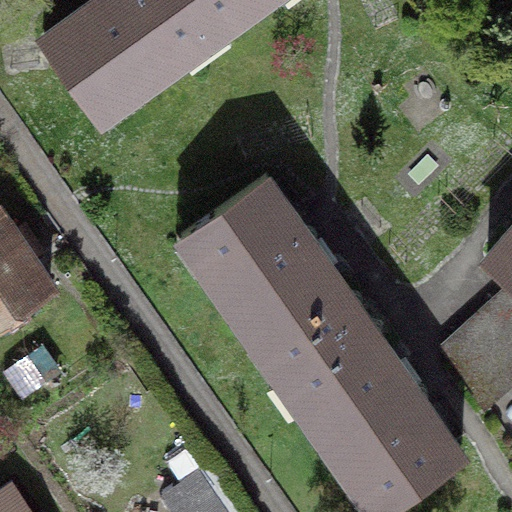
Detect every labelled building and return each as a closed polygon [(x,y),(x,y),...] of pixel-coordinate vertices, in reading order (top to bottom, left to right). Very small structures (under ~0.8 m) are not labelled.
[(330,0),(129,0),(79,36),(146,129),(330,0)] [(282,368),(363,311),(314,242),(265,174),(183,232),(184,234),(187,232),(206,259),(203,261),(257,337),(259,335),(282,368)] [(25,205),(0,219),(0,334),(78,291),(25,205)] [(511,228),(488,255),(511,276),(511,293),(448,352),(484,402),(511,375),(511,228)] [(363,311),(282,368),(305,401),(303,402),(356,477),(358,476),(378,504),(376,505),(378,508),(461,450),(412,381),(363,311)] [(32,511),(20,491),(0,503),(0,511),(32,511)]
